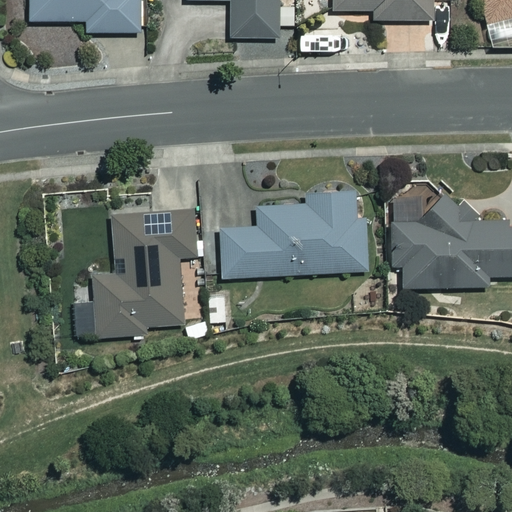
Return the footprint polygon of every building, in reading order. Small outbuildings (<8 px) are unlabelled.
[(28,0),(28,20),(84,20),(84,32),(138,32),(138,0),(28,0)] [(184,0),(185,1),(230,0),(230,36),(277,36),(277,0),(184,0)] [(430,23),(429,0),(330,0),(331,10),(371,10),(371,22),(430,23)] [(511,0),(478,0),(485,24),(511,16),(511,0)] [(354,219),(353,191),(306,193),(306,203),(256,206),(257,228),(218,230),(220,277),(367,270),(365,219),(354,219)] [(506,221),(487,222),(463,199),(389,201),(390,265),(401,265),(401,287),(486,286),(485,276),(511,275),(511,226),(506,227),(506,221)] [(71,302),(73,337),(144,333),(144,326),(180,323),(176,256),(194,255),(191,210),(109,215),(111,258),(122,258),(123,273),(91,275),(92,301),(71,302)]
